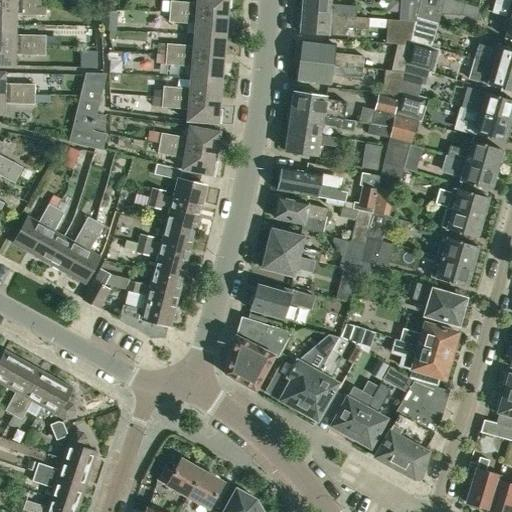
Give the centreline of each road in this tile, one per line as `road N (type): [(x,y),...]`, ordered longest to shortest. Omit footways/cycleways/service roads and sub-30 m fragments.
road 1 (unclassified): [(188,387),(241,195),(267,0)]
road 2 (residential): [(511,219),(436,511)]
road 3 (residential): [(151,383),(0,304)]
road 4 (unclassified): [(216,402),(265,436),(327,511)]
road 5 (residential): [(107,511),(151,383)]
